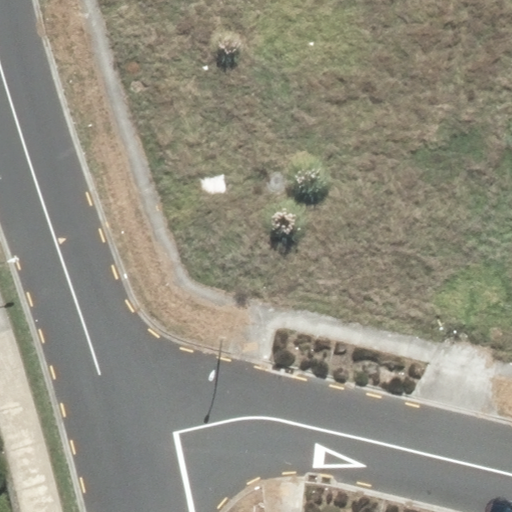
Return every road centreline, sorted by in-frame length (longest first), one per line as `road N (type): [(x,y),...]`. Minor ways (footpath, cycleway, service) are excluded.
road 1 (residential): [(0,56),(121,446)]
road 2 (residential): [(511,473),(272,414),(121,446)]
